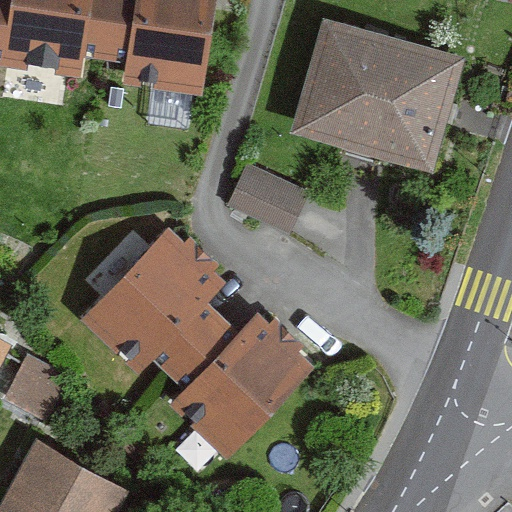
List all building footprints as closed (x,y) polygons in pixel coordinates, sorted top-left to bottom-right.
[(0,0),(0,56),(4,58),(79,69),(82,50),(131,58),(128,77),(200,87),(212,0),(0,0)] [(470,56),(334,17),(299,135),(436,175),(470,56)] [(248,158),(230,201),(292,228),(310,185),(248,158)] [(167,231),(83,320),(139,373),(154,358),(170,373),(189,391),(174,406),(227,456),(312,368),(259,318),(239,339),(202,304),(222,283),(167,231)] [(0,363),(9,348),(0,343),(0,363)] [(27,350),(7,394),(36,407),(56,363),(27,350)] [(127,511),(136,495),(48,446),(10,511),(127,511)]
